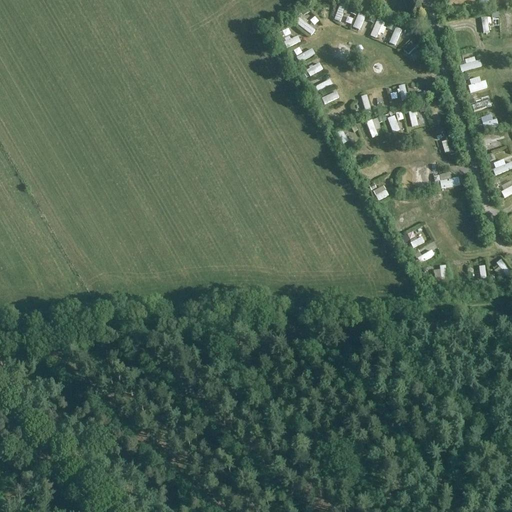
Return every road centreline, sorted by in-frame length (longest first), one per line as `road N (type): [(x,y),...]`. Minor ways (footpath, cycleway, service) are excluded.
road 1 (track): [(0,342),(511,302)]
road 2 (track): [(474,511),(315,361),(294,336),(293,321)]
road 3 (track): [(444,73),(405,77),(393,62),(326,33),(320,49),(351,88)]
road 4 (track): [(96,511),(0,406)]
road 5 (track): [(499,244),(456,255),(428,224),(421,202),(399,203)]
